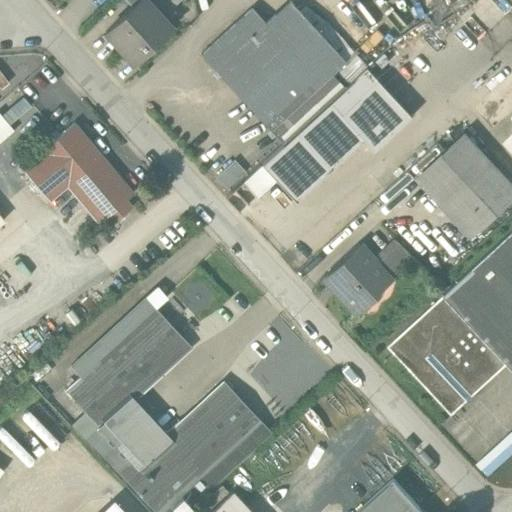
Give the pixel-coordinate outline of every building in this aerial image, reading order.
[(170,28),(143,0),(133,10),(106,34),(132,62),(150,46),(170,28)] [(123,0),(133,10),(143,0),(123,0)] [(265,25),(252,10),(201,56),(283,145),(343,90),(330,75),(344,62),(289,2),(265,25)] [(368,67),(262,165),(297,202),(363,141),(374,153),(414,116),(368,67)] [(0,146),(21,127),(3,108),(0,110),(0,146)] [(75,124),(22,168),(50,201),(68,187),(99,224),(106,217),(112,225),(132,208),(126,201),(134,194),(75,124)] [(511,198),(511,186),(464,134),(420,175),(474,234),(511,198)] [(234,163),(216,180),(226,190),(243,174),(234,163)] [(443,295),(506,364),(511,370),(511,231),(443,295)] [(394,239),(375,256),(393,276),(412,258),(394,239)] [(358,245),(327,274),(340,288),(337,291),(357,313),(372,300),(368,295),(386,278),(391,283),(392,281),(358,245)] [(443,295),(387,346),(451,415),(506,364),(443,295)] [(169,440),(129,396),(187,343),(155,308),(66,389),(131,459),(117,472),(154,511),(160,511),(259,422),(227,387),(169,440)] [(203,323),(190,330),(197,345),(211,338),(203,323)] [(0,427),(0,468),(68,416),(48,390),(0,427)] [(493,476),(511,458),(511,434),(481,463),(493,476)] [(357,511),(422,511),(393,480),(357,511)] [(250,511),(232,491),(209,511),(250,511)] [(181,497),(171,506),(175,511),(188,511),(192,509),(181,497)]
